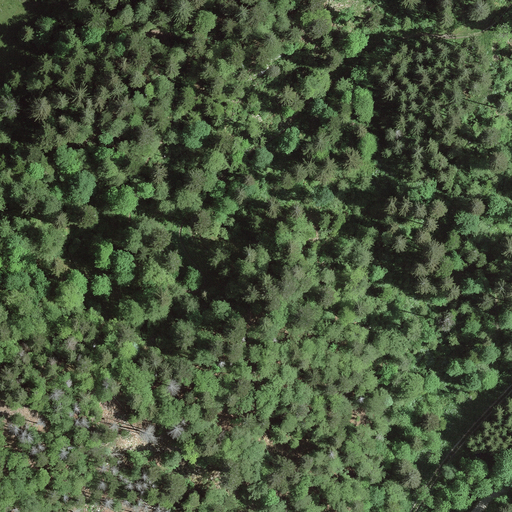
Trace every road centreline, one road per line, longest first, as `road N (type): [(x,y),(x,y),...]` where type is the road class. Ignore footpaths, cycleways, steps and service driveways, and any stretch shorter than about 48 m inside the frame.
road 1 (track): [(511,1),(477,33),(383,44),(200,194),(178,235),(205,278),(199,288),(157,278),(129,243),(136,179),(176,105),(167,41),(141,34),(91,46),(0,105)]
road 2 (track): [(406,511),(511,387)]
